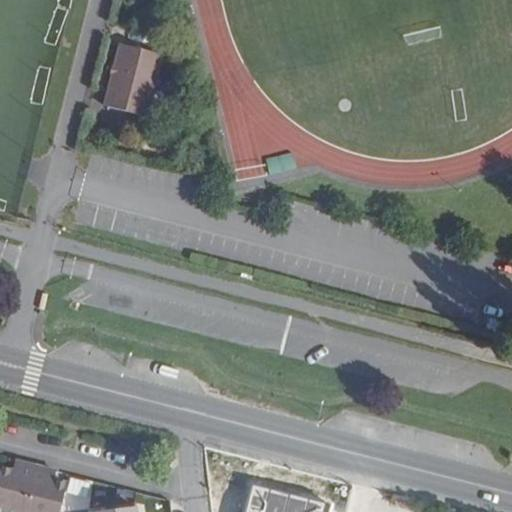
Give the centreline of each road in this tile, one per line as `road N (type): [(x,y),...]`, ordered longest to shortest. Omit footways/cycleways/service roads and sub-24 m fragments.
road 1 (secondary): [(186,411),(511,493)]
road 2 (secondary): [(0,363),(186,411)]
